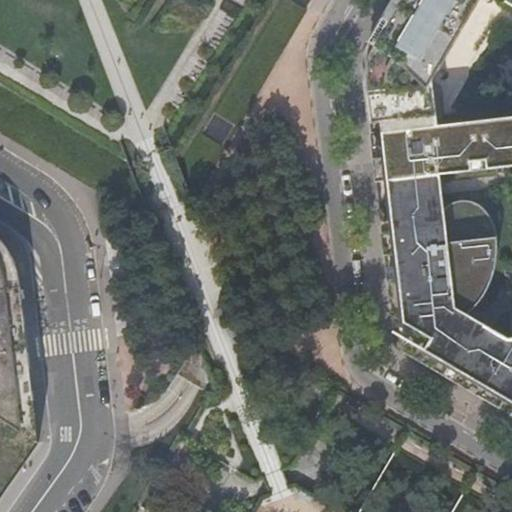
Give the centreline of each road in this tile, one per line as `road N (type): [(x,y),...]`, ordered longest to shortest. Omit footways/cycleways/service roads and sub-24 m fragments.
road 1 (residential): [(342,0),(317,60),(358,365),(511,464)]
road 2 (residential): [(31,511),(83,432),(60,245)]
